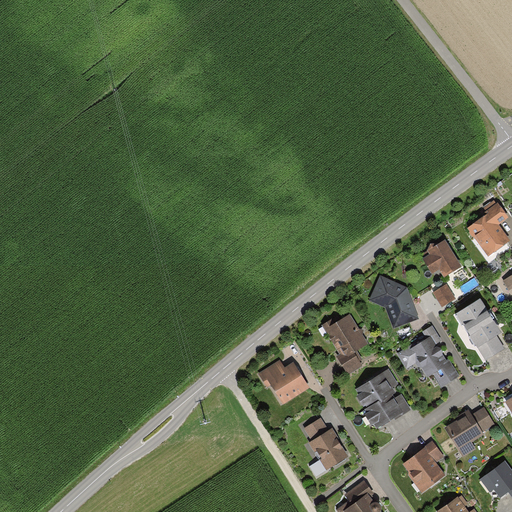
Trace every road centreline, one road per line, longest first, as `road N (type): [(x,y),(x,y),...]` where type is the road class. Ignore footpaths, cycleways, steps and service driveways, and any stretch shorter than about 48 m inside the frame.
road 1 (tertiary): [(511,144),(205,383),(59,511)]
road 2 (residential): [(511,374),(476,384),(384,452),(379,473),(406,511)]
road 3 (track): [(403,0),(511,140)]
road 4 (track): [(313,511),(221,371)]
